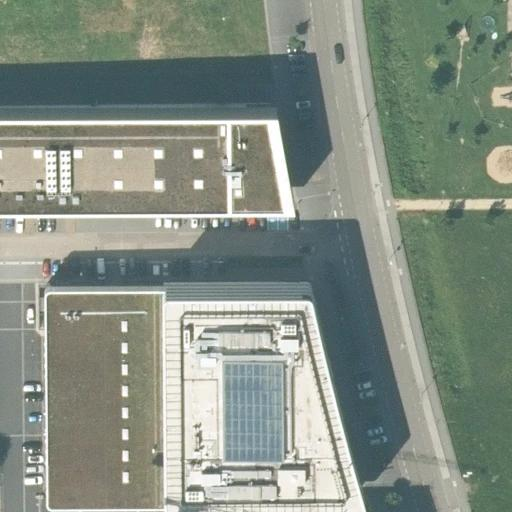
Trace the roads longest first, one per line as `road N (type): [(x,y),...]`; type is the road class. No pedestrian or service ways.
road 1 (unclassified): [(0,246),(360,239)]
road 2 (tertiary): [(430,511),(360,239)]
road 3 (tertiary): [(360,239),(322,0)]
